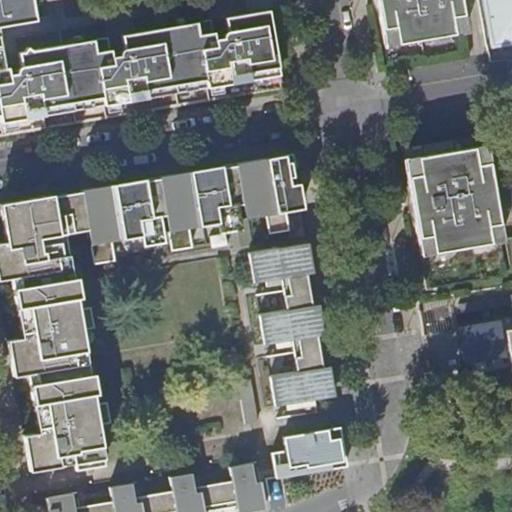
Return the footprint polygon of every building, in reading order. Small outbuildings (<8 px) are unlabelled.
[(0,0),(0,28),(40,21),(36,0),(0,0)] [(375,0),(384,46),(463,34),(457,0),(375,0)] [(511,0),(484,0),(493,49),(511,45),(511,0)] [(120,97),(121,104),(147,99),(146,92),(203,82),(205,90),(253,81),(252,74),(280,69),(270,11),(239,16),(225,18),(229,41),(217,44),(213,20),(122,36),(126,59),(112,62),(108,39),(18,54),(21,78),(9,80),(4,56),(0,57),(0,124),(43,117),(41,110),(104,99),(120,97)] [(415,200),(420,199),(422,210),(417,210),(426,256),(510,240),(491,142),(407,158),(415,200)] [(186,224),(263,211),(267,231),(285,228),(282,207),(289,206),(280,154),(77,191),(82,226),(85,241),(88,261),(111,257),(108,240),(167,229),(170,247),(189,244),(186,224)] [(62,232),(82,226),(77,191),(55,197),(62,232)] [(75,309),(69,276),(62,232),(55,197),(0,206),(0,232),(2,241),(0,241),(0,278),(9,277),(19,337),(4,339),(9,375),(25,374),(35,433),(19,436),(25,467),(101,454),(97,426),(110,424),(107,404),(92,407),(87,376),(82,377),(74,329),(90,326),(87,307),(75,309)] [(291,229),(305,227),(302,209),(289,211),(291,229)] [(279,274),(303,271),(310,270),(306,237),(246,246),(250,278),(279,274)] [(284,304),(308,301),(303,271),(279,274),(284,304)] [(289,336),(313,332),(321,331),(317,300),(308,301),(284,304),(255,308),(259,339),(289,336)] [(511,315),(463,324),(469,361),(487,373),(511,368),(511,315)] [(295,367),(319,362),(313,332),(289,336),(295,367)] [(319,362),(295,367),(264,372),(269,403),(333,392),(328,361),(319,362)] [(257,421),(250,378),(237,380),(244,423),(257,421)] [(278,445),(281,463),(300,460),(301,465),(316,462),(315,456),(323,455),(324,465),(341,462),(335,423),(277,432),(278,445)] [(227,478),(232,505),(232,511),(234,511),(263,507),(261,499),(258,477),(257,473),(251,474),(248,460),(224,464),(227,478)] [(202,511),(202,510),(197,483),(188,485),(186,471),(165,475),(167,488),(171,511),(202,511)] [(202,510),(232,505),(227,478),(197,483),(202,510)] [(141,511),(138,493),(130,495),(128,481),(105,485),(107,500),(109,511),(141,511)] [(141,511),(171,511),(167,488),(138,493),(141,511)] [(78,511),(77,506),(71,507),(68,492),(39,496),(42,511),(78,511)] [(78,511),(109,511),(107,500),(77,506),(78,511)]
